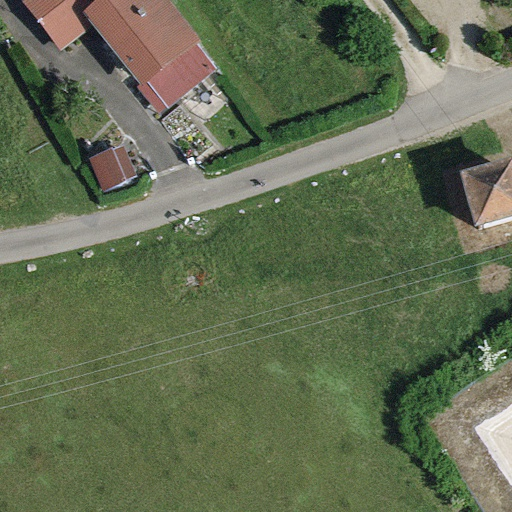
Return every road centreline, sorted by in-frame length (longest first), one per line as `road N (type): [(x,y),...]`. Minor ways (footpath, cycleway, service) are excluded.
road 1 (unclassified): [(511,84),(157,213),(0,248)]
road 2 (track): [(452,107),(375,0)]
